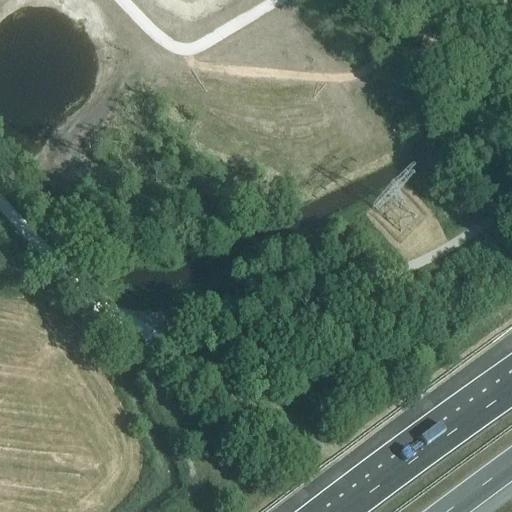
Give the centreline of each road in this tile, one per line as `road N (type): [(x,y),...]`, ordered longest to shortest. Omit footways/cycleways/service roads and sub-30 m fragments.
road 1 (motorway): [(511,390),(345,511)]
road 2 (unclassified): [(93,298),(0,199)]
